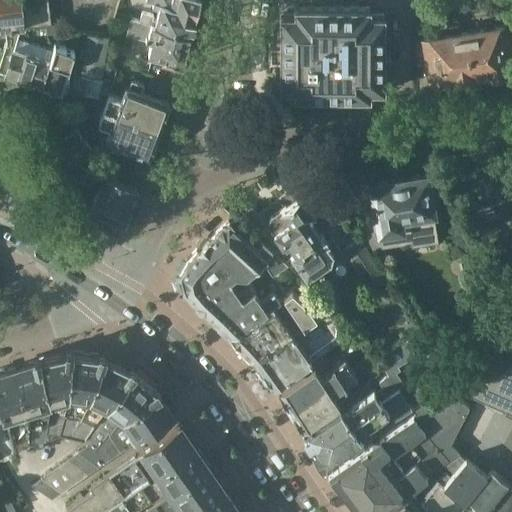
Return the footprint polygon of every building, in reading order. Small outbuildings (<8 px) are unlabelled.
[(50,22),(47,0),(0,0),(0,27),(5,27),(22,25),(50,22)] [(121,0),(118,14),(130,18),(141,21),(189,34),(189,33),(190,34),(195,16),(196,16),(199,0),(150,0),(153,1),(152,5),(158,7),(157,15),(142,11),(144,5),(124,0),(121,0)] [(278,57),(278,60),(280,60),(280,89),(294,89),(294,96),(370,96),(370,89),(384,89),(384,14),(370,14),(370,7),(294,7),(294,14),(280,14),(280,43),(278,42),(278,46),(280,46),(280,57),(278,57)] [(181,60),(183,61),(188,42),(187,41),(189,34),(141,21),(130,18),(126,33),(150,40),(146,55),(164,60),(163,65),(179,70),(181,60)] [(58,22),(47,24),(47,34),(59,33),(58,22)] [(47,34),(47,24),(38,25),(40,35),(47,34)] [(6,74),(43,85),(55,44),(53,43),(48,58),(15,47),(22,25),(5,27),(6,40),(0,60),(0,71),(6,73),(6,74)] [(466,31),(473,75),(488,72),(492,77),(503,76),(505,70),(511,69),(511,59),(511,52),(509,53),(505,25),(466,31)] [(424,38),(431,81),(453,78),(473,75),(466,31),(424,38)] [(72,54),(81,56),(79,71),(102,76),(104,65),(110,35),(87,33),(70,32),(74,48),(72,54)] [(54,41),(53,43),(55,44),(43,85),(48,87),(49,89),(58,92),(58,90),(66,92),(70,77),(66,75),(72,54),(74,48),(54,41)] [(98,104),(97,105),(158,128),(162,119),(166,117),(170,106),(168,101),(141,91),(144,82),(132,78),(129,86),(126,85),(121,97),(100,90),(98,104)] [(158,128),(97,105),(93,119),(103,123),(99,134),(109,139),(106,146),(119,151),(121,144),(149,154),(149,153),(153,151),(158,139),(155,135),(158,128)] [(52,147),(37,159),(64,191),(79,180),(89,184),(93,175),(84,170),(76,160),(91,148),(76,129),(52,147)] [(95,193),(88,208),(107,216),(103,226),(117,232),(121,222),(125,224),(132,208),(131,207),(133,202),(133,200),(138,189),(104,175),(97,172),(89,190),(95,193)] [(438,240),(427,176),(421,176),(418,174),(412,175),(410,178),(407,179),(407,178),(391,181),(388,182),(385,179),(379,181),(377,184),(371,185),(376,211),(371,216),(373,226),(380,230),(383,246),(411,241),(412,245),(438,240)] [(270,216),(268,224),(285,250),(291,246),(294,251),(290,253),(292,255),(284,261),(295,272),(301,279),(302,278),(305,276),(341,251),(331,238),(327,241),(321,232),(318,233),(307,217),(313,213),(301,195),(270,216)] [(208,235),(202,241),(196,248),(188,258),(186,259),(180,271),(180,273),(184,286),(185,288),(192,297),(193,298),(195,300),(212,315),(254,288),(274,274),(287,264),(254,234),(236,218),(230,222),(228,220),(226,222),(227,223),(209,236),(208,235)] [(360,240),(346,250),(369,282),(383,272),(360,240)] [(227,330),(228,331),(297,284),(296,283),(286,291),(274,274),(254,288),(212,315),(214,317),(216,316),(226,330),(227,330)] [(252,357),(253,357),(304,322),(315,314),(324,308),(313,299),(308,302),(297,291),(300,288),(297,284),(228,331),(252,356),(252,357)] [(304,322),(253,357),(273,384),(345,334),(331,313),(324,308),(313,298),(313,299),(324,308),(315,314),(304,322)] [(511,317),(487,333),(497,348),(511,338),(511,317)] [(406,339),(378,357),(388,371),(415,353),(406,339)] [(511,346),(511,352),(465,383),(474,387),(486,392),(511,403),(511,341),(511,342),(510,342),(509,342),(509,343),(508,344),(511,346)] [(445,357),(438,348),(429,354),(436,363),(445,357)] [(60,434),(61,434),(69,399),(72,351),(71,351),(67,351),(39,358),(52,404),(50,414),(46,439),(60,434)] [(82,439),(84,441),(100,417),(105,410),(136,373),(130,368),(104,355),(100,354),(72,351),(69,399),(61,434),(82,439)] [(39,358),(13,366),(29,411),(31,444),(46,439),(50,414),(52,404),(39,358)] [(322,362),(315,367),(278,390),(290,410),(351,367),(345,359),(328,370),(322,362)] [(351,367),(290,410),(301,427),(338,402),(331,392),(340,386),(342,388),(358,377),(363,384),(368,381),(373,378),(381,372),(373,360),(366,364),(368,366),(356,374),(351,367)] [(29,411),(13,366),(0,370),(0,404),(5,420),(8,429),(14,450),(31,444),(29,411)] [(324,466),(346,451),(412,407),(399,388),(405,384),(395,370),(379,382),(388,395),(380,399),(351,420),(313,447),(324,466)] [(100,417),(84,441),(89,444),(90,443),(95,449),(121,419),(160,395),(156,389),(136,373),(105,410),(100,417)] [(338,402),(301,427),(313,447),(351,420),(380,399),(368,381),(363,384),(353,391),(338,402)] [(413,415),(425,430),(425,431),(436,443),(450,460),(459,451),(450,442),(469,406),(466,403),(446,383),(412,407),(414,411),(413,415)] [(173,413),(160,395),(121,419),(95,449),(90,443),(89,444),(79,451),(97,466),(173,413)] [(329,474),(335,482),(341,489),(341,490),(341,491),(392,453),(392,454),(412,441),(424,430),(425,431),(425,430),(413,415),(379,438),(372,438),(372,442),(335,467),(330,471),(329,472),(329,473),(329,474)] [(197,447),(180,423),(150,443),(90,485),(93,490),(66,508),(68,511),(102,511),(109,507),(167,467),(197,447)] [(392,453),(341,491),(342,492),(343,492),(354,506),(353,506),(354,507),(390,481),(414,462),(436,443),(425,431),(424,430),(412,441),(392,454),(392,453)] [(382,511),(427,479),(427,478),(450,460),(436,443),(414,462),(390,481),(354,507),(355,508),(355,507),(358,511),(382,511)] [(164,491),(167,495),(209,465),(197,447),(167,467),(109,507),(102,511),(132,511),(150,500),(151,501),(164,491)] [(79,451),(69,458),(88,472),(97,466),(79,451)] [(419,501),(426,506),(422,511),(420,511),(457,511),(468,499),(487,474),(466,457),(450,476),(444,471),(419,501)] [(69,458),(60,464),(79,478),(88,472),(69,458)] [(60,464),(51,471),(70,484),(79,478),(60,464)] [(175,507),(178,511),(183,511),(191,507),(223,485),(209,465),(167,495),(142,511),(172,511),(173,511),(171,510),(175,507)] [(508,511),(511,507),(511,485),(491,469),(487,474),(468,499),(457,511),(508,511)] [(62,491),(70,484),(51,471),(42,477),(62,491)] [(51,498),(62,491),(42,477),(32,484),(51,498)] [(14,511),(0,479),(0,504),(3,511),(14,511)] [(229,511),(238,506),(223,485),(191,507),(183,511),(229,511)] [(393,509),(389,511),(420,511),(422,511),(409,498),(393,509)]
